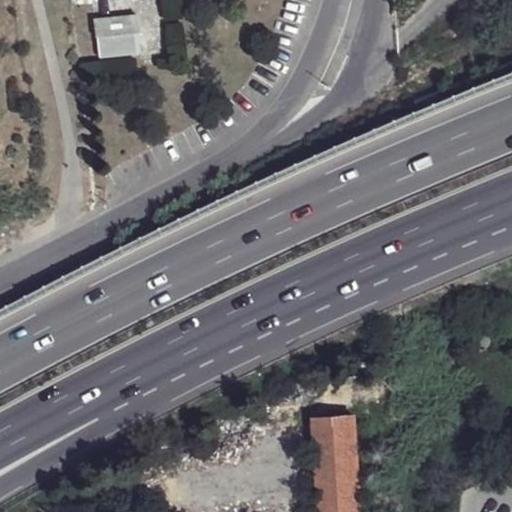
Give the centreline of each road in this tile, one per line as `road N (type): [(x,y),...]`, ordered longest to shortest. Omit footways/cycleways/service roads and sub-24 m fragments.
road 1 (motorway): [(511,124),(166,273),(0,363)]
road 2 (motorway): [(0,487),(371,264)]
road 3 (motorway): [(0,441),(371,264)]
road 4 (residential): [(293,118),(0,275)]
road 5 (motorway): [(371,264),(511,202)]
road 6 (residential): [(293,118),(348,82),(372,0)]
road 7 (residential): [(339,0),(293,118)]
